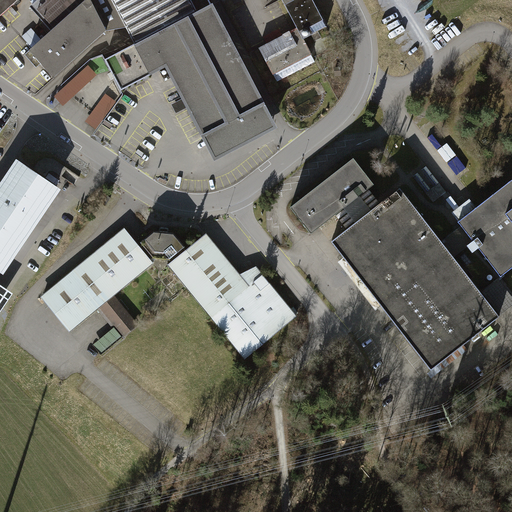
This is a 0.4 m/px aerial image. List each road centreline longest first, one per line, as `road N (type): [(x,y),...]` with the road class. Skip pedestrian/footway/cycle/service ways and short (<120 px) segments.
road 1 (residential): [(0,87),(162,196),(211,202),(253,184),(344,110),(362,75),(363,43),(345,0)]
road 2 (track): [(325,326),(350,340),(364,363),(389,479),(424,511)]
road 3 (track): [(288,511),(275,391)]
